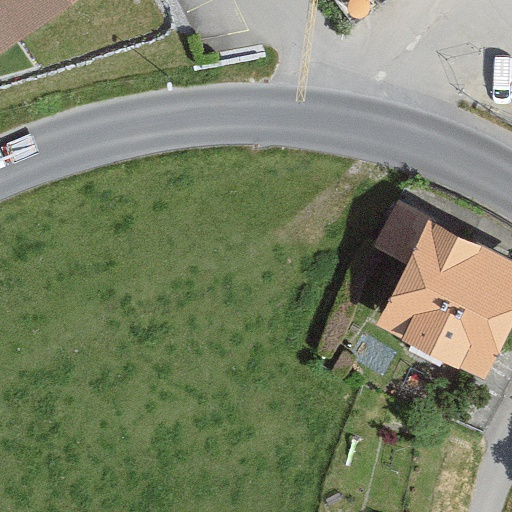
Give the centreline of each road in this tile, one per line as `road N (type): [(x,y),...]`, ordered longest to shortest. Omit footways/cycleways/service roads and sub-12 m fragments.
road 1 (tertiary): [(511,194),(472,167),(284,114),(67,139),(0,169)]
road 2 (unclassified): [(511,393),(467,511)]
